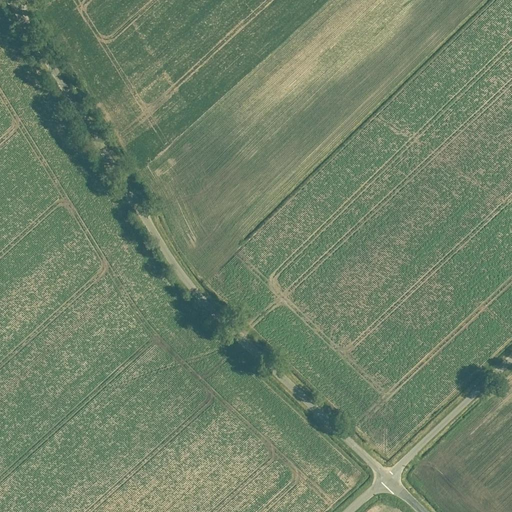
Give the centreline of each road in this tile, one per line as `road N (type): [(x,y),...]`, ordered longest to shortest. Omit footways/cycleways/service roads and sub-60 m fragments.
road 1 (unclassified): [(13,0),(174,267),(386,480)]
road 2 (unclassified): [(386,480),(511,359)]
